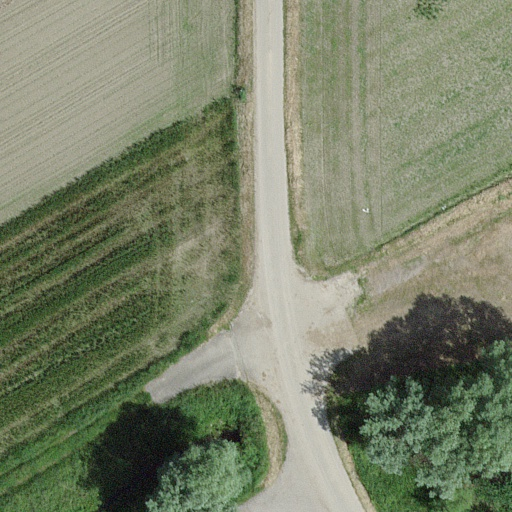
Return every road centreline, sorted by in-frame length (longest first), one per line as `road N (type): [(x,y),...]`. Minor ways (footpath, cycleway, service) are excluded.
road 1 (track): [(511,195),(0,488)]
road 2 (unclassified): [(273,0),(274,246),(336,511)]
